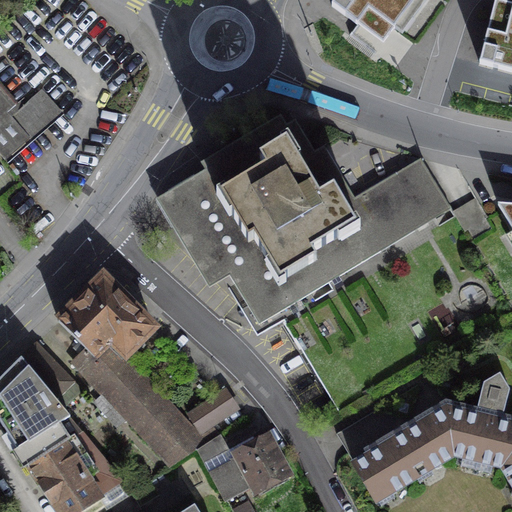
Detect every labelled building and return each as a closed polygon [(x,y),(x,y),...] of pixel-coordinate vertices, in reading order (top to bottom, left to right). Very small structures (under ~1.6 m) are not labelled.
[(350,35),(375,54),(389,34),(414,0),(334,0),(330,5),(357,25),(350,35)] [(511,6),(495,2),(479,64),(511,72),(511,6)] [(20,110),(0,86),(0,153),(4,158),(58,112),(40,91),(20,110)] [(316,155),(294,119),(286,124),(280,115),(200,163),(205,170),(156,199),(208,288),(230,275),(263,332),(283,320),(339,413),(511,311),(421,158),(346,203),(336,186),(317,197),(299,166),(316,155)] [(511,206),(498,205),(511,228),(511,206)] [(107,280),(99,280),(58,321),(86,349),(72,362),(171,466),(196,449),(206,442),(125,356),(154,328),(107,280)] [(36,343),(21,358),(59,395),(73,381),(53,361),(36,343)] [(13,367),(0,379),(0,420),(28,464),(31,465),(81,431),(21,358),(13,367)] [(499,373),(483,383),(475,415),(501,421),(509,389),(499,373)] [(237,407),(224,389),(187,415),(201,432),(237,407)] [(447,408),(353,464),(375,501),(454,454),(503,466),(511,481),(511,423),(501,421),(475,415),(447,408)] [(31,465),(60,511),(76,511),(123,481),(81,431),(31,465)] [(204,464),(229,450),(219,435),(196,449),(204,464)] [(289,479),(267,436),(237,453),(239,457),(209,473),(224,501),(254,485),(260,495),(289,479)]
